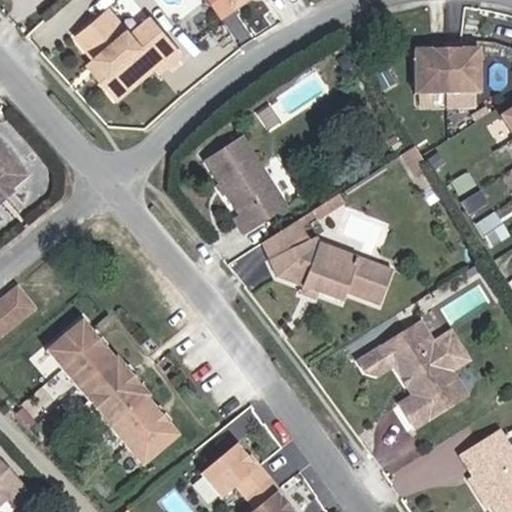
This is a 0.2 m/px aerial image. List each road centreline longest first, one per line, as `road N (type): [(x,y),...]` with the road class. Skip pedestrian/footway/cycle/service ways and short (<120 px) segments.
road 1 (residential): [(365,511),(295,412),(106,182)]
road 2 (residential): [(106,182),(259,60),(364,0)]
road 3 (unclassified): [(106,182),(0,66)]
road 4 (residential): [(0,272),(106,182)]
